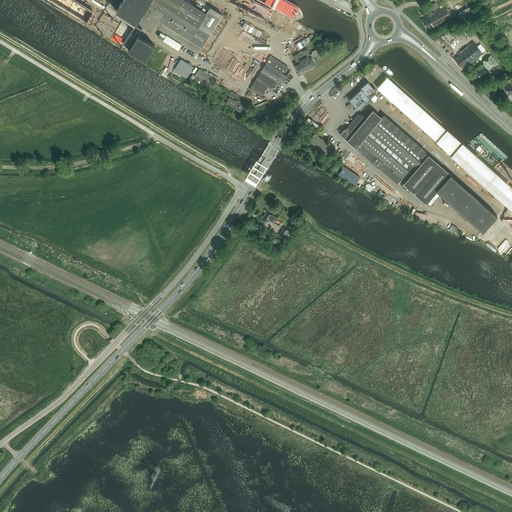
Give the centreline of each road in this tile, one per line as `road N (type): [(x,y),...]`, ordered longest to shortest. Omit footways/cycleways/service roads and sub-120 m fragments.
road 1 (secondary): [(0,478),(192,277),(247,194)]
road 2 (unclassified): [(0,446),(58,402),(161,296),(241,188)]
road 3 (unclassified): [(157,136),(0,41)]
road 4 (secondary): [(247,194),(301,111),(357,64)]
road 5 (unclassified): [(157,136),(79,163),(0,167)]
